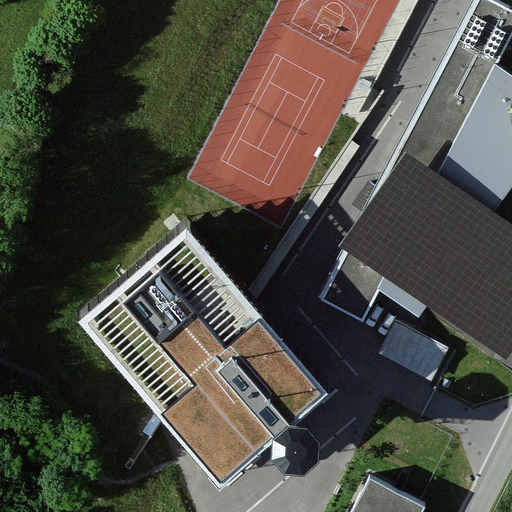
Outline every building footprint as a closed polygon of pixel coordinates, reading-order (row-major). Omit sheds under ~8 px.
[(474,0),(340,246),(345,251),(320,297),(362,321),(378,290),(420,317),(426,306),(511,370),(511,225),(492,213),(511,186),(511,77),(495,65),(511,35),(511,10),(491,0),(474,0)] [(185,221),(76,316),(218,492),(330,396),(185,221)] [(436,375),(453,340),(397,312),(380,347),(436,375)] [(305,429),(289,427),(272,442),(271,461),(285,475),(303,477),(318,463),(319,444),(305,429)] [(433,511),(437,504),(377,476),(359,511),(433,511)]
